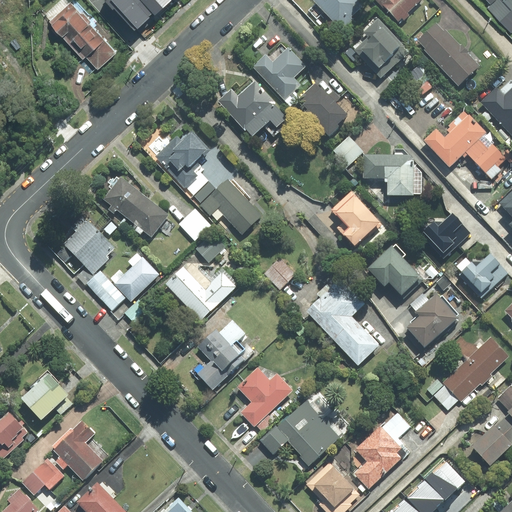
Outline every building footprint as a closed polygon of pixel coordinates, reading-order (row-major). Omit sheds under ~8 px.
[(69,0),(60,0),(45,15),(98,72),(119,53),(69,0)] [(138,32),(155,17),(140,0),(115,0),(112,3),(138,32)] [(140,0),(155,17),(172,1),(170,0),(140,0)] [(366,8),(358,0),(315,0),(342,30),(366,8)] [(376,0),(398,21),(419,0),(376,0)] [(511,31),(511,0),(494,0),(487,7),(511,32),(511,31)] [(418,41),(457,91),(484,70),(444,20),(418,41)] [(377,23),(350,51),(379,80),(407,52),(377,23)] [(265,54),(251,67),(282,102),(300,85),(296,80),(310,67),(291,46),(272,62),(265,54)] [(511,64),(471,104),(511,146),(511,71),(511,69),(511,64)] [(315,82),(293,102),(327,139),(349,118),(315,82)] [(274,129),(286,119),(254,83),(237,97),(230,88),(213,103),(249,144),(270,126),(274,129)] [(442,138),(433,129),(421,141),(446,167),(460,154),(463,157),(465,154),(489,179),(498,170),(496,168),(504,159),(490,144),(485,149),(476,140),(484,133),(461,111),(445,126),(447,128),(444,131),(447,134),(442,138)] [(186,128),(156,159),(185,188),(215,157),(186,128)] [(364,153),(349,137),(334,151),(349,167),(364,153)] [(412,156),(366,157),(366,181),(387,181),(387,201),(412,201),(412,156)] [(170,217),(119,178),(101,201),(152,240),(170,217)] [(263,218),(230,180),(199,207),(210,219),(219,212),(241,237),(263,218)] [(382,226),(349,186),(328,203),(349,229),(341,236),(353,250),(382,226)] [(511,188),(497,202),(511,217),(511,231),(511,232),(511,233),(511,188)] [(211,227),(194,210),(178,226),(195,243),(211,227)] [(116,253),(83,218),(60,240),(92,275),(116,253)] [(430,226),(421,236),(444,259),(470,233),(454,218),(439,234),(430,226)] [(214,230),(195,249),(209,263),(228,245),(214,230)] [(392,246),(364,270),(382,292),(389,286),(401,300),(422,281),(392,246)] [(141,258),(137,253),(128,261),(133,266),(124,274),(120,270),(110,278),(115,283),(113,285),(100,271),(86,284),(112,311),(126,297),(131,302),(160,275),(143,257),(141,258)] [(468,266),(457,275),(479,300),(508,274),(492,256),(473,272),(468,266)] [(189,257),(154,288),(195,332),(199,329),(197,327),(241,287),(224,268),(210,280),(189,257)] [(280,292),(295,275),(278,260),(263,277),(280,292)] [(306,311),(358,368),(382,346),(355,317),(366,307),(340,279),(306,311)] [(438,296),(400,331),(423,356),(461,320),(438,296)] [(139,300),(123,314),(133,325),(149,311),(139,300)] [(511,303),(502,312),(511,322),(511,303)] [(246,335),(232,323),(203,354),(212,363),(200,376),(214,389),(248,353),(238,344),(246,335)] [(489,341),(433,398),(450,416),(507,358),(489,341)] [(271,381),(258,367),(241,383),(254,397),(239,411),(254,427),(293,391),(277,375),(271,381)] [(49,375),(20,399),(40,422),(69,398),(49,375)] [(343,438),(307,399),(260,441),(273,455),(286,443),(310,468),(343,438)] [(490,470),(511,448),(511,406),(469,449),(490,470)] [(396,411),(354,450),(368,466),(355,478),(367,491),(412,451),(399,438),(411,427),(396,411)] [(0,421),(0,462),(1,464),(32,435),(10,412),(0,421)] [(95,433),(81,418),(46,449),(82,489),(109,464),(88,440),(95,433)] [(66,479),(49,461),(23,484),(36,498),(46,488),(51,493),(66,479)] [(331,461),(303,488),(326,511),(339,511),(360,492),(331,461)] [(430,482),(408,502),(417,511),(450,511),(461,502),(443,483),(436,489),(432,485),(430,482)] [(77,504),(85,511),(126,511),(98,484),(77,504)] [(37,511),(38,511),(18,492),(0,509),(0,511),(37,511)] [(190,511),(177,498),(162,511),(190,511)] [(511,511),(511,499),(498,511),(511,511)]
